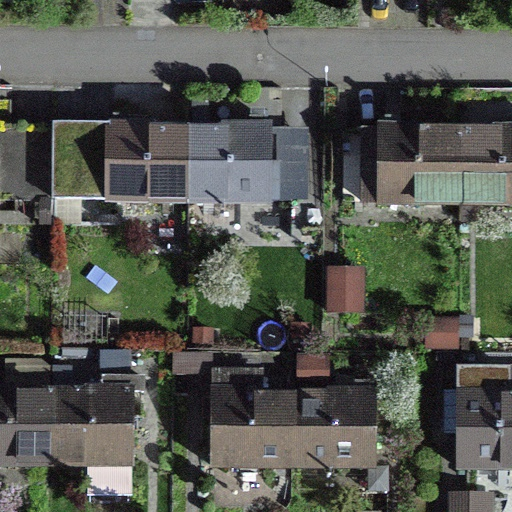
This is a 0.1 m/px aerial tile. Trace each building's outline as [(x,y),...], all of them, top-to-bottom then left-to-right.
[(0,202),(266,204),(266,130),(256,130),(221,130),(221,134),(151,133),(151,129),(123,129),(0,127),(0,202)] [(511,132),(493,132),(493,136),(458,136),(424,135),(424,131),(378,131),(378,135),(370,135),(362,135),(362,140),(341,140),(341,205),(457,206),(511,206),(511,132)] [(115,291),(126,265),(111,260),(100,285),(115,291)] [(323,311),(366,311),(367,265),(323,264),(323,311)] [(426,312),(425,351),(473,352),(474,313),(426,312)] [(288,338),(312,338),(312,321),(288,321),(288,338)] [(213,344),(213,329),(191,329),(191,344),(213,344)] [(329,384),(329,352),(287,352),(287,384),(329,384)] [(290,469),(371,469),(371,416),(371,395),(362,395),(326,395),(326,399),(291,398),(291,397),(258,397),(258,378),(257,378),(257,356),(210,355),(210,377),(217,377),(217,384),(217,393),(210,393),(209,470),(259,470),(290,470),(290,469)] [(202,379),(202,377),(203,358),(172,357),(172,378),(202,379)] [(511,368),(455,368),(455,393),(443,393),(442,438),(449,438),(457,438),(456,474),(474,474),(474,495),(493,495),(509,495),(511,495),(511,368)] [(83,396),(48,395),(15,395),(15,392),(0,391),(0,486),(13,487),(13,468),(18,468),(48,468),(89,467),(89,500),(128,500),(129,391),(129,381),(100,381),(100,393),(83,393),(83,396)] [(492,511),(493,495),(474,495),(448,495),(447,511),(492,511)]
